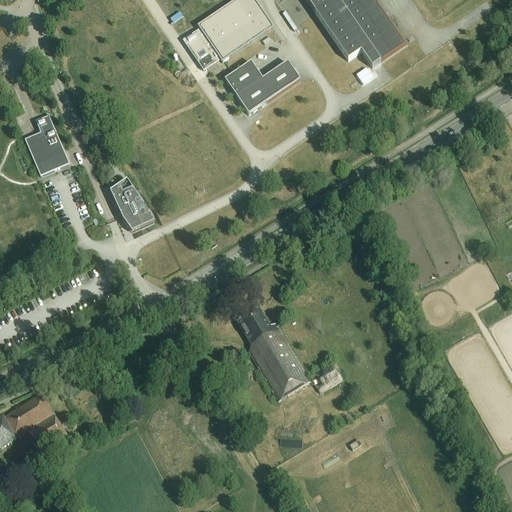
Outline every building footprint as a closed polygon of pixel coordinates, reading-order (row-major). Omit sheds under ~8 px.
[(204,72),(220,61),(222,64),(273,30),(252,0),(239,0),(198,29),(200,32),(191,38),(184,43),(204,72)] [(304,0),(348,64),(360,56),(370,71),(408,46),(376,0),(304,0)] [(287,65),(261,82),(249,65),(226,81),(249,116),(299,82),(287,65)] [(50,120),(36,126),(41,137),(26,143),(41,178),(69,166),(50,120)] [(143,206),(127,183),(110,194),(122,220),(122,222),(132,235),(155,225),(152,218),(143,206)] [(210,288),(224,281),(222,277),(208,284),(210,288)] [(270,330),(259,312),(238,325),(252,349),(249,354),(279,404),(313,383),(321,396),(343,383),(332,366),(309,380),(276,326),(270,330)] [(2,417),(0,418),(0,452),(28,434),(44,459),(70,443),(54,418),(55,418),(41,397),(4,420),(2,417)]
